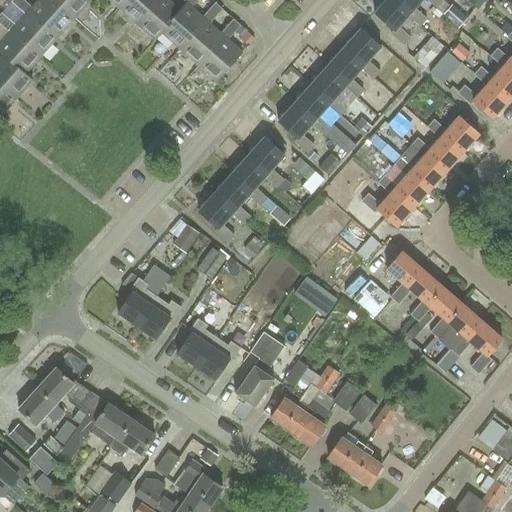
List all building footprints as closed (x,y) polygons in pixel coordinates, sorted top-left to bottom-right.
[(23,0),(13,0),(12,2),(26,15),(29,13),(58,39),(74,21),(51,0),(39,0),(32,8),(23,0)] [(51,0),(74,21),(91,2),(89,0),(51,0)] [(124,0),(120,5),(138,22),(157,0),(124,0)] [(157,0),(138,22),(158,40),(164,32),(182,10),(170,0),(157,0)] [(182,10),(164,32),(181,47),(206,18),(204,17),(193,7),(199,0),(186,0),(185,2),(188,4),(182,10)] [(398,0),(386,0),(375,13),(395,30),(393,33),(405,44),(411,37),(399,26),(409,14),(412,12),(398,0)] [(416,8),(422,0),(398,0),(412,12),(409,14),(421,25),(427,18),(416,8)] [(206,18),(181,47),(199,63),(224,35),(222,33),(211,23),(224,9),(217,3),(204,17),(206,18)] [(452,5),(444,14),(458,27),(467,17),(452,5)] [(2,13),(0,15),(0,24),(10,33),(12,31),(41,57),(58,39),(29,13),(26,15),(17,26),(2,13)] [(224,35),(199,63),(219,81),(244,52),(230,39),(242,25),(235,19),(222,33),(224,35)] [(0,52),(3,55),(25,75),(41,57),(12,31),(10,33),(0,24),(0,52)] [(362,28),(345,47),(365,65),(361,68),(373,79),(380,71),(368,61),(382,45),(362,28)] [(425,69),(438,54),(427,44),(414,59),(425,69)] [(469,54),(459,45),(453,52),(463,61),(469,54)] [(365,65),(345,47),(328,66),(348,84),(345,87),(357,98),(358,96),(364,90),(352,79),(361,68),(365,65)] [(499,50),(492,57),(504,67),(506,64),(511,69),(511,58),(510,60),(499,50)] [(0,86),(16,100),(33,82),(25,75),(3,55),(0,58),(0,86)] [(443,57),(430,72),(443,83),(457,68),(443,57)] [(482,68),(476,75),(488,85),(490,83),(510,100),(511,98),(511,69),(506,64),(504,67),(494,79),(482,68)] [(328,66),(312,84),(332,101),(328,106),(341,117),(347,109),(335,98),(345,87),(348,84),(328,66)] [(466,87),(459,94),(471,104),(474,101),(493,119),(510,100),(490,83),(488,85),(477,97),(466,87)] [(312,84),(296,103),(316,120),(312,124),(324,135),(331,127),(319,116),(328,106),(332,101),(312,84)] [(0,117),(16,100),(0,86),(0,117)] [(302,135),(312,124),(316,120),(296,103),(280,121),(300,138),(296,143),(307,153),(314,146),(302,135)] [(435,121),(429,128),(441,138),(443,135),(463,153),(480,134),(461,116),(447,132),(435,121)] [(447,171),(463,153),(443,135),(441,138),(430,150),(419,139),(412,146),(424,156),(427,153),(447,171)] [(278,186),(285,179),(273,168),(286,154),(266,136),(249,155),(269,173),(266,176),(278,186)] [(381,152),(396,165),(402,158),(387,144),(381,152)] [(402,158),(396,165),(408,175),(410,172),(430,190),(447,171),(427,153),(424,156),(414,168),(402,158)] [(257,187),(266,176),(269,173),(249,155),(233,174),(253,192),(250,195),(262,205),(268,197),(257,187)] [(386,176),(379,183),(391,194),(394,191),(413,209),(430,190),(410,172),(408,175),(398,186),(386,176)] [(233,174),(216,192),(236,210),(234,213),(246,223),(252,216),(240,206),(250,195),(253,192),(233,174)] [(368,195),(363,201),(375,212),(378,209),(397,227),(413,209),(394,191),(391,194),(381,206),(368,195)] [(216,192),(199,211),(219,229),(217,232),(229,242),(235,235),(223,225),(234,213),(236,210),(216,192)] [(285,226),(291,219),(277,206),(271,213),(285,226)] [(186,253),(199,234),(187,225),(173,245),(186,253)] [(365,260),(380,242),(372,235),(357,253),(365,260)] [(252,257),(263,244),(254,237),(244,249),(252,257)] [(212,279),(227,258),(214,248),(199,269),(212,279)] [(402,251),(387,268),(404,283),(391,297),(399,304),(412,290),(408,286),(423,269),(402,251)] [(428,304),(443,287),(423,269),(408,286),(412,290),(424,300),(411,314),(419,322),(428,312),(432,307),(428,304)] [(138,325),(157,297),(146,289),(148,284),(132,274),(123,284),(134,291),(119,312),(138,325)] [(428,304),(432,307),(444,318),(432,332),(440,339),(452,325),(448,322),(463,305),(443,287),(428,304)] [(157,297),(138,325),(157,339),(172,318),(173,319),(181,307),(171,301),(169,305),(157,297)] [(205,310),(197,305),(193,311),(202,316),(205,310)] [(448,322),(452,325),(464,335),(452,349),(460,357),(473,342),(469,339),(483,322),(463,305),(448,322)] [(251,325),(262,331),(270,318),(259,311),(251,325)] [(414,340),(434,317),(428,312),(419,322),(408,335),(414,340)] [(197,366),(217,338),(205,330),(208,326),(198,319),(191,330),(193,332),(178,353),(197,366)] [(469,339),(473,342),(485,353),(472,367),(481,374),(494,359),(490,356),(504,340),(483,322),(469,339)] [(285,347),(274,339),(265,332),(251,352),(260,358),(236,392),(256,407),(277,378),(268,371),(285,347)] [(217,338),(197,366),(217,380),(231,359),(233,360),(241,348),(231,341),(228,345),(217,338)] [(460,357),(452,349),(437,366),(445,373),(460,357)] [(292,431),(313,400),(320,389),(325,393),(332,383),(321,375),(319,378),(307,370),(309,367),(299,360),(285,379),(295,386),(299,381),(308,388),(296,406),(285,398),(271,417),(292,431)] [(321,375),(332,383),(340,373),(329,365),(321,375)] [(73,384),(55,368),(37,388),(54,404),(63,394),(71,399),(67,404),(77,411),(81,406),(82,407),(92,393),(75,381),(73,384)] [(346,412),(360,392),(346,383),(332,403),(346,412)] [(54,405),(54,404),(37,388),(18,409),(35,425),(44,415),(55,424),(64,414),(54,405)] [(118,439),(132,420),(92,393),(82,407),(89,412),(79,426),(78,428),(75,433),(58,458),(68,464),(90,432),(110,445),(115,437),(118,439)] [(376,405),(364,395),(349,414),(362,424),(376,405)] [(312,445),(325,426),(323,424),(331,412),(313,400),(292,431),(312,445)] [(379,415),(390,423),(397,412),(387,405),(379,415)] [(79,426),(89,412),(82,407),(81,406),(72,421),(79,426)] [(383,433),(390,423),(379,415),(372,425),(383,433)] [(140,455),(154,435),(132,420),(118,439),(115,437),(110,445),(108,447),(123,457),(129,447),(140,455)] [(67,421),(55,438),(64,445),(76,428),(67,421)] [(25,453),(36,442),(18,426),(8,437),(25,453)] [(511,453),(511,435),(506,431),(492,449),(507,460),(511,453)] [(64,448),(51,436),(44,444),(57,456),(64,448)] [(349,471),(366,446),(359,441),(355,446),(342,437),(329,456),(349,471)] [(370,484),(383,465),(370,456),(373,451),(366,446),(349,471),(370,484)] [(48,475),(58,464),(40,448),(30,459),(48,475)] [(180,460),(168,452),(155,471),(167,479),(180,460)] [(0,486),(13,472),(22,480),(30,471),(12,455),(4,464),(0,460),(0,486)] [(191,460),(184,470),(198,480),(188,494),(208,507),(222,487),(210,479),(213,475),(191,460)] [(496,482),(506,488),(511,479),(511,467),(508,465),(496,482)] [(118,501),(131,483),(115,471),(102,490),(118,501)] [(479,490),(486,494),(495,481),(488,475),(479,490)] [(146,480),(139,490),(159,503),(162,498),(160,496),(161,494),(166,486),(158,481),(146,480)] [(481,511),(486,505),(492,509),(506,488),(496,482),(495,481),(486,494),(481,502),(467,493),(453,511),(452,511),(451,511),(481,511)] [(139,490),(135,495),(155,508),(159,503),(139,490)] [(499,511),(511,511),(511,492),(499,511)] [(90,511),(113,511),(118,505),(102,494),(90,511)] [(162,498),(159,503),(171,511),(205,511),(208,507),(188,494),(181,504),(177,500),(174,504),(163,496),(162,498)] [(171,511),(159,503),(155,508),(160,511),(171,511)]
